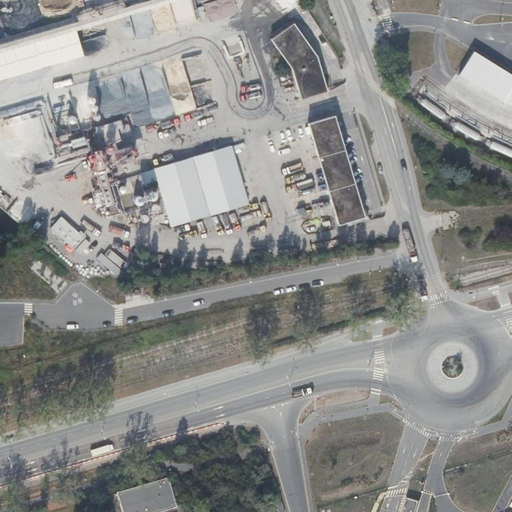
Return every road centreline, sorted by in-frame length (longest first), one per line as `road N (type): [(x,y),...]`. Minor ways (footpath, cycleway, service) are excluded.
road 1 (secondary): [(428,345),(314,362),(0,457)]
road 2 (unclassified): [(345,0),(379,95),(443,336)]
road 3 (secondary): [(0,477),(274,398)]
road 4 (secondary): [(274,398),(340,380),(426,388)]
